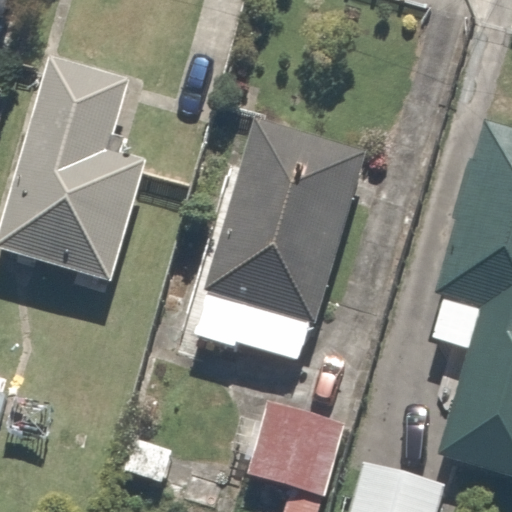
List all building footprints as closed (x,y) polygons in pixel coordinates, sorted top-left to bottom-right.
[(124,93),(55,75),(5,265),(125,296),(159,166),(108,152),(124,93)] [(376,155),(264,123),(199,349),(310,381),(376,155)] [(511,142),(481,135),(433,352),(469,360),(445,470),(511,484),(511,142)] [(352,428),(270,409),(251,490),(333,509),(352,428)] [(448,511),(455,490),(369,465),(355,511),(448,511)]
